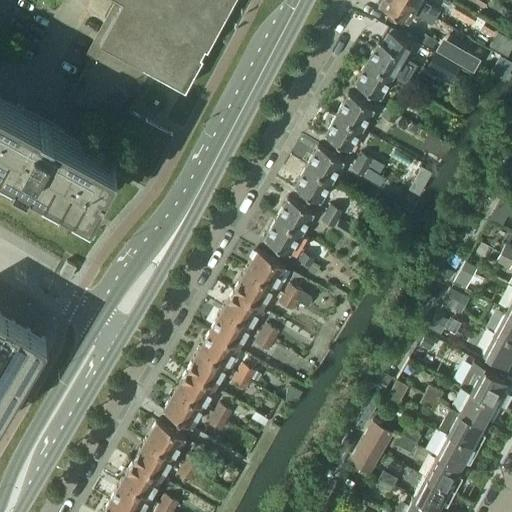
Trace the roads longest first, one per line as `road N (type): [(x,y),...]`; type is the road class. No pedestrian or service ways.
road 1 (tertiary): [(4,511),(300,0)]
road 2 (residential): [(50,511),(328,42),(334,0)]
road 3 (residential): [(0,60),(33,77),(75,0)]
